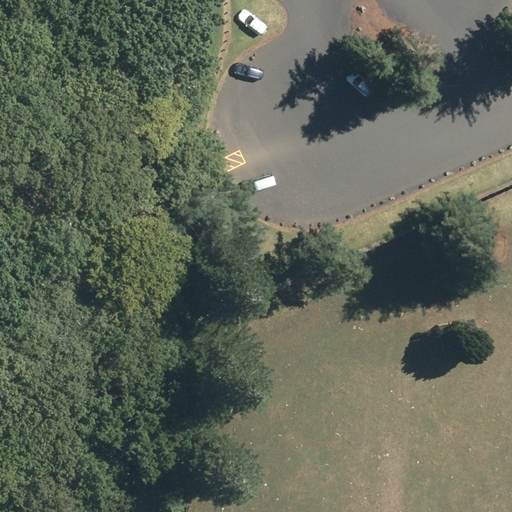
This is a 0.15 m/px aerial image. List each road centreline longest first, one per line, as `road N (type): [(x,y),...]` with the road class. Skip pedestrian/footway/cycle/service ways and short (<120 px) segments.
road 1 (unclassified): [(82,0),(66,346),(44,511)]
road 2 (unclassified): [(511,111),(351,166),(298,161),(279,138),(273,112),(313,43),(313,0)]
